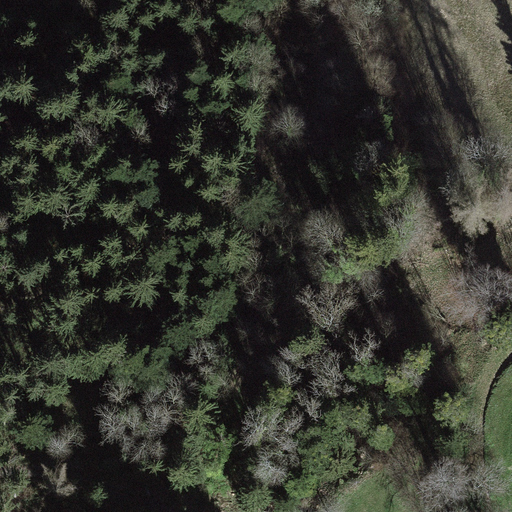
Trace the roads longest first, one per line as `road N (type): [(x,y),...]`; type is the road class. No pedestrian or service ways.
road 1 (track): [(0,469),(84,472),(169,511)]
road 2 (track): [(488,511),(471,428),(492,367),(511,350)]
